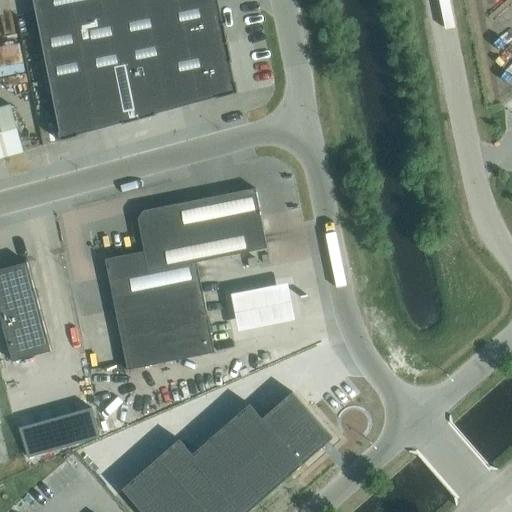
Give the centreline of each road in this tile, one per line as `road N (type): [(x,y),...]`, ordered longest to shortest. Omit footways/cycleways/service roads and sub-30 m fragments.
road 1 (unclassified): [(414,424),(379,384),(367,352),(314,113)]
road 2 (unclassified): [(0,198),(314,113)]
road 3 (unclassified): [(511,258),(476,183),(439,0)]
road 4 (unclassified): [(315,511),(414,424)]
road 5 (unclassified): [(414,424),(511,336)]
